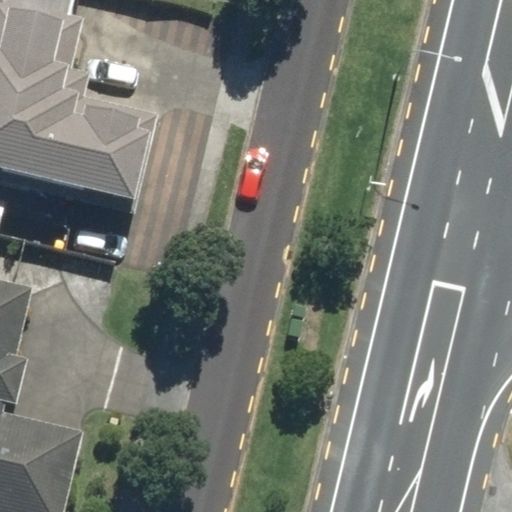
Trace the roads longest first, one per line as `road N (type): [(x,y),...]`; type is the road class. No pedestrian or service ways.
road 1 (residential): [(191,511),(314,0)]
road 2 (secondary): [(472,216),(392,511)]
road 3 (secondary): [(511,23),(472,216)]
